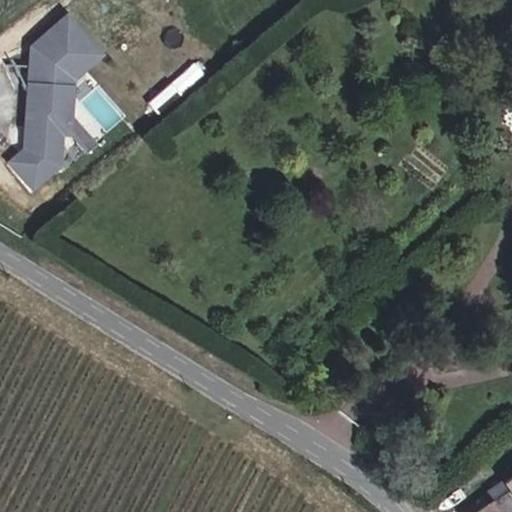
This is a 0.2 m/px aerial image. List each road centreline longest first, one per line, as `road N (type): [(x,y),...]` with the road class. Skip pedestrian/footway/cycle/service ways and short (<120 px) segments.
road 1 (unclassified): [(403,511),(324,450),(0,250)]
road 2 (unknown): [(324,450),(389,387),(511,362)]
